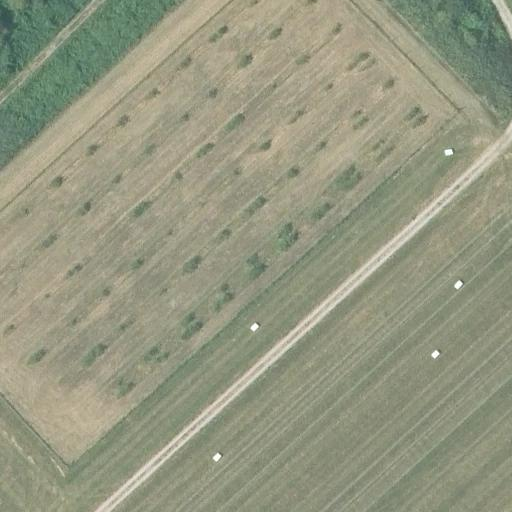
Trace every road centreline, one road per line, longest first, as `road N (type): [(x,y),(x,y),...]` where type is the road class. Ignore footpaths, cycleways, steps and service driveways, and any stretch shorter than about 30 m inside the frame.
road 1 (track): [(0,98),(100,0),(497,0),(511,26)]
road 2 (track): [(511,134),(102,511)]
